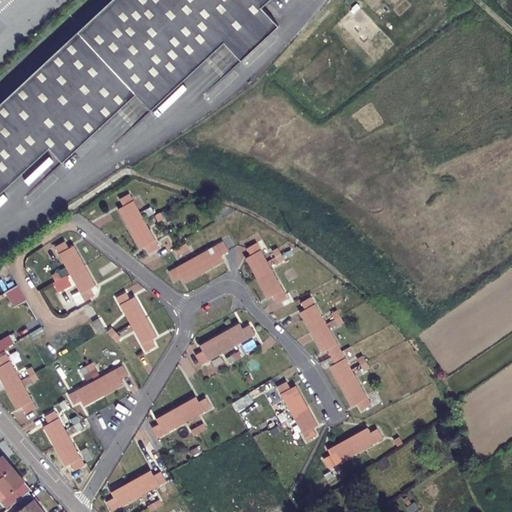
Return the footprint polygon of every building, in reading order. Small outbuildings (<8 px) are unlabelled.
[(115,0),(0,105),(0,194),(50,149),(63,163),(138,95),(153,111),(226,44),(243,62),(281,28),(264,9),(274,0),(115,0)] [(44,22),(62,4),(58,0),(41,18),(44,22)] [(0,61),(17,44),(13,40),(0,53),(0,61)] [(117,207),(127,226),(143,217),(139,210),(129,192),(119,197),(123,204),(117,207)] [(157,243),(143,217),(127,226),(138,246),(144,243),(148,249),(157,243)] [(196,240),(199,245),(211,238),(209,233),(196,240)] [(223,240),(195,256),(204,272),(224,260),(221,254),(228,250),(223,240)] [(55,246),(69,274),(84,265),(73,245),(68,249),(64,241),(55,246)] [(246,258),(257,277),(273,269),(269,261),(257,241),(248,247),(251,254),(246,258)] [(271,244),(279,253),(283,250),(275,241),(271,244)] [(173,251),(179,260),(192,253),(186,243),(173,251)] [(184,283),(204,272),(195,256),(188,260),(169,271),(174,281),(181,277),(184,283)] [(95,285),(84,265),(69,274),(73,281),(84,301),(93,296),(89,288),(95,285)] [(6,268),(5,268),(0,271),(0,280),(10,274),(6,268)] [(288,296),(273,269),(257,277),(269,297),(274,294),(278,301),(288,296)] [(62,278),(53,283),(57,292),(67,287),(62,278)] [(116,298),(131,324),(146,316),(135,296),(130,299),(127,292),(116,298)] [(299,312),(311,331),(325,323),(321,315),(311,296),(301,301),(305,309),(299,312)] [(322,303),(326,312),(331,310),(326,301),(322,303)] [(33,316),(22,323),(25,329),(37,322),(33,316)] [(157,336),(146,316),(131,324),(135,333),(146,352),(155,347),(151,339),(157,336)] [(336,318),(331,320),(338,333),(343,330),(336,318)] [(91,323),(97,333),(102,331),(96,320),(91,323)] [(83,326),(90,337),(96,333),(89,323),(83,326)] [(240,323),(220,334),(228,349),(236,344),(255,333),(250,325),(243,329),(240,323)] [(328,349),(332,356),(341,351),(325,323),(311,331),(322,352),(328,349)] [(76,331),(82,342),(89,338),(82,327),(76,331)] [(201,364),(228,349),(220,334),(200,345),(203,351),(197,355),(201,364)] [(0,341),(0,350),(10,345),(6,338),(0,341)] [(52,345),(59,356),(65,352),(59,341),(52,345)] [(231,354),(232,355),(234,359),(242,355),(239,349),(231,354)] [(356,378),(351,369),(341,351),(332,356),(336,363),(330,366),(341,386),(356,378)] [(0,381),(4,390),(20,382),(16,374),(7,354),(0,356),(0,381)] [(234,359),(232,355),(223,360),(226,366),(235,361),(234,359)] [(363,371),(369,369),(364,355),(358,358),(363,371)] [(124,364),(96,379),(105,394),(125,383),(122,377),(129,373),(124,364)] [(26,379),(31,377),(27,368),(22,371),(26,379)] [(373,368),(366,371),(373,382),(379,378),(373,368)] [(46,369),(34,375),(37,379),(49,373),(46,369)] [(79,382),(86,379),(83,373),(76,377),(79,382)] [(371,404),(356,378),(341,386),(353,406),(358,403),(362,410),(371,404)] [(85,406),(105,394),(96,379),(89,383),(69,394),(74,404),(82,400),(85,406)] [(277,386),(292,414),(307,406),(295,386),(291,388),(287,381),(277,386)] [(34,410),(20,382),(4,390),(14,410),(20,407),(24,415),(34,410)] [(197,397),(177,408),(186,422),(194,418),(212,407),(207,398),(200,402),(197,397)] [(317,425),(307,406),(292,414),(296,421),(307,440),(316,435),(312,427),(317,425)] [(158,438),(186,422),(177,408),(157,419),(160,425),(153,428),(158,438)] [(45,426),(55,446),(70,437),(66,429),(72,426),(74,425),(69,416),(61,421),(56,411),(46,416),(50,423),(45,426)] [(285,412),(279,414),(283,427),(289,426),(285,412)] [(205,417),(196,423),(199,427),(208,421),(205,417)] [(368,426),(348,439),(357,453),(365,448),(383,437),(378,427),(371,432),(368,426)] [(77,436),(83,448),(89,445),(83,433),(77,436)] [(85,465),(70,437),(55,446),(66,466),(72,463),(75,470),(85,465)] [(335,467),(357,453),(348,439),(328,450),(332,456),(325,460),(336,478),(341,475),(335,467)] [(370,452),(373,457),(382,450),(379,446),(370,452)] [(165,465),(171,462),(165,450),(159,454),(165,465)] [(0,480),(13,469),(1,456),(0,456),(0,480)] [(30,489),(13,469),(0,480),(0,502),(4,499),(11,506),(15,503),(15,502),(28,491),(30,489)] [(150,469),(131,479),(140,495),(148,491),(152,496),(153,499),(162,493),(158,485),(166,481),(161,471),(154,475),(150,469)] [(112,511),(140,495),(131,479),(111,491),(114,498),(107,501),(112,511)] [(15,502),(15,503),(19,508),(13,511),(43,511),(35,498),(28,491),(15,502)]
